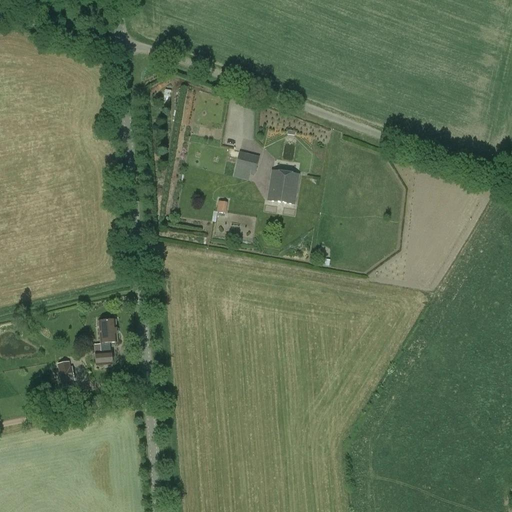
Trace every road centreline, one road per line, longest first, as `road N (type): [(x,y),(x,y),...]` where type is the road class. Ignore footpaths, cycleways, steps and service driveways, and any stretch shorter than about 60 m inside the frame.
road 1 (unclassified): [(511,183),(122,41)]
road 2 (tertiary): [(152,387),(122,41)]
road 3 (unclassified): [(0,423),(152,387)]
road 4 (unclassified): [(0,16),(32,15),(122,41)]
road 5 (tertiary): [(158,511),(152,387)]
